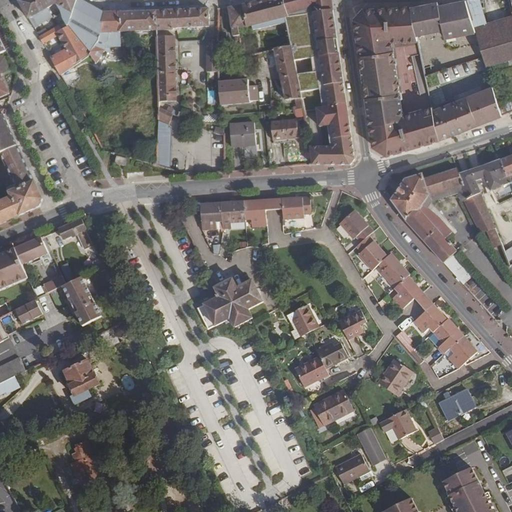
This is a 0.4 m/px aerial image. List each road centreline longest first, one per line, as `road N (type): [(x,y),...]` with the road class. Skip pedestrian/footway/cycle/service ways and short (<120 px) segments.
road 1 (tertiary): [(366,173),(88,203)]
road 2 (residential): [(511,364),(394,233),(373,204),(366,173)]
road 3 (residential): [(88,203),(38,113),(31,55),(2,0)]
road 4 (unknown): [(511,408),(349,491)]
road 5 (residential): [(344,0),(366,173)]
road 6 (residential): [(366,173),(511,127)]
